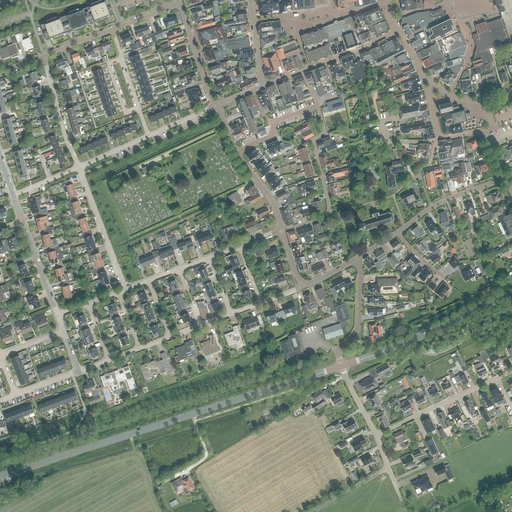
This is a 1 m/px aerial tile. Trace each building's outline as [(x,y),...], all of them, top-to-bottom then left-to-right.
[(66,33),(73,31),(73,32),(88,26),(88,25),(95,22),(95,23),(111,17),(110,16),(114,15),(108,0),(106,0),(104,1),(104,0),(103,0),(89,6),(89,7),(82,9),(82,8),(66,14),(67,15),(60,18),(59,17),(44,23),(44,24),(40,25),(46,41),(50,39),(50,40),(66,34),(66,33)] [(282,13),(282,12),(287,11),(292,11),(291,3),(290,0),(273,0),(258,2),(260,16),(282,13)] [(290,0),(292,11),(311,9),(312,9),(314,8),(314,6),(313,0),(290,0)] [(333,0),(336,7),(337,8),(339,9),(345,7),(346,6),(346,4),(345,0),(333,0)] [(400,0),(402,12),(408,11),(411,10),(409,0),(400,0)] [(421,0),(409,0),(411,10),(422,9),(421,0)] [(511,0),(495,0),(502,18),(501,18),(508,40),(508,39),(509,42),(511,40),(511,0)] [(212,10),(214,16),(220,14),(217,1),(212,2),(199,6),(199,7),(196,8),(196,10),(192,11),(193,16),(194,16),(195,20),(203,18),(202,12),(206,11),(205,9),(213,7),(214,9),(212,10)] [(442,8),(434,12),(433,11),(428,12),(435,24),(441,20),(442,21),(448,17),(446,12),(444,13),(442,8)] [(358,15),(360,19),(364,18),(367,24),(371,23),(371,24),(377,22),(382,19),(383,18),(382,15),(381,16),(378,10),(368,15),(366,12),(358,15)] [(222,27),(229,26),(242,24),(242,23),(248,22),(246,12),(235,13),(236,16),(233,17),(234,21),(222,23),(221,24),(222,27)] [(417,13),(426,30),(427,29),(429,28),(434,26),(434,24),(435,24),(428,12),(417,13)] [(401,26),(408,39),(413,36),(414,36),(426,30),(417,13),(409,16),(408,19),(406,18),(404,18),(403,19),(402,20),(402,22),(401,22),(400,24),(401,26)] [(214,25),(221,23),(220,16),(220,14),(214,16),(215,20),(205,23),(205,21),(195,23),(197,29),(214,25)] [(356,30),(360,28),(361,28),(358,20),(360,19),(358,15),(357,15),(351,17),(356,30)] [(176,23),(178,23),(177,20),(178,19),(177,17),(176,17),(176,16),(172,17),(163,20),(165,27),(173,25),(174,25),(176,25),(176,23)] [(351,17),(342,21),(327,26),(323,28),(327,38),(328,38),(329,41),(333,40),(335,39),(337,38),(345,35),(353,32),(353,31),(355,30),(356,30),(351,17)] [(509,42),(508,39),(508,40),(501,18),(486,23),(490,36),(492,42),(494,47),(509,42)] [(427,29),(428,31),(426,32),(428,37),(430,41),(431,43),(435,41),(456,32),(450,19),(434,26),(429,28),(427,29)] [(384,20),(383,20),(378,23),(383,35),(389,32),(389,30),(386,21),(384,20)] [(262,37),(262,39),(267,38),(267,36),(268,36),(282,33),(282,27),(279,28),(279,23),(277,22),(260,24),(258,27),(257,27),(258,34),(259,34),(259,37),(262,37)] [(483,38),(490,36),(486,23),(485,22),(478,24),(481,32),(483,38)] [(224,34),(221,23),(214,25),(214,26),(211,27),(211,28),(198,32),(202,47),(207,45),(207,47),(216,45),(225,43),(226,42),(224,34)] [(377,37),(383,35),(378,23),(372,25),(368,26),(370,31),(370,33),(374,31),(377,37)] [(157,24),(154,25),(157,34),(162,32),(161,28),(159,29),(157,24)] [(240,34),(250,32),(248,24),(247,24),(240,25),(229,27),(229,26),(222,27),(222,29),(223,29),(224,34),(234,32),(235,35),(233,36),(234,38),(240,37),(240,34)] [(148,26),(141,29),(146,40),(151,38),(153,43),(157,42),(153,33),(150,34),(150,33),(148,26)] [(329,47),(330,46),(329,43),(329,41),(328,38),(327,38),(323,28),(317,30),(318,31),(314,32),(313,31),(301,36),(304,46),(303,47),(304,51),(305,53),(309,64),(317,61),(316,60),(326,56),(326,58),(332,55),(329,47)] [(146,41),(146,40),(141,29),(136,31),(138,38),(141,36),(144,42),(146,41)] [(360,29),(358,30),(359,33),(361,33),(361,35),(362,35),(363,37),(364,38),(366,37),(367,42),(372,40),(368,32),(366,33),(365,30),(361,31),(360,29)] [(424,33),(426,32),(428,31),(427,29),(426,30),(414,36),(414,39),(409,41),(414,51),(425,47),(421,39),(425,37),(424,33)] [(167,34),(169,39),(182,34),(181,30),(176,32),(175,31),(167,34)] [(356,32),(355,30),(353,31),(353,32),(345,35),(343,36),(344,40),(343,40),(346,49),(358,45),(356,40),(358,39),(355,32),(356,32)] [(365,42),(367,42),(366,37),(364,38),(363,37),(362,35),(361,35),(361,33),(359,33),(358,30),(356,30),(358,36),(361,44),(365,42)] [(474,41),(483,38),(481,32),(477,33),(472,35),(474,41)] [(446,38),(434,43),(438,53),(440,55),(447,52),(464,45),(465,43),(461,34),(459,33),(446,38)] [(21,41),(24,51),(28,49),(29,50),(29,51),(32,50),(32,49),(32,48),(33,48),(29,38),(23,40),(20,34),(15,36),(18,42),(21,41)] [(124,43),(130,40),(132,46),(130,46),(131,50),(138,47),(136,43),(134,43),(133,39),(132,40),(129,34),(121,37),(124,43)] [(184,38),(182,34),(169,39),(170,44),(178,41),(179,40),(184,38)] [(15,36),(10,37),(13,44),(7,46),(11,56),(12,56),(12,57),(13,57),(18,55),(18,54),(18,53),(19,53),(15,43),(18,42),(15,36)] [(268,38),(267,38),(262,39),(260,39),(262,49),(263,49),(277,44),(276,36),(268,38)] [(474,41),(476,47),(492,42),(490,36),(483,38),(474,41)] [(241,38),(240,37),(234,38),(233,39),(225,40),(227,50),(237,49),(247,48),(250,48),(248,37),(241,38)] [(286,41),(275,45),(277,50),(282,48),(285,58),(290,56),(287,46),(294,44),(294,43),(295,42),(294,38),(286,41)] [(337,38),(335,39),(336,42),(337,44),(340,52),(346,50),(343,43),(340,44),(337,38)] [(380,46),(383,54),(383,53),(384,56),(399,48),(398,47),(400,46),(396,39),(394,38),(381,45),(382,45),(380,46)] [(334,55),(340,52),(337,44),(336,42),(335,39),(333,40),(335,46),(332,47),(333,49),(332,49),(334,55)] [(101,46),(97,48),(99,53),(104,51),(103,50),(107,49),(107,51),(113,49),(111,44),(109,45),(108,42),(101,45),(101,46)] [(474,54),(489,49),(494,47),(492,42),(476,47),(474,54)] [(226,50),(227,50),(225,43),(216,45),(217,49),(213,51),(212,49),(204,51),(207,62),(215,59),(216,62),(223,59),(222,57),(228,55),(226,50)] [(421,59),(438,53),(434,43),(428,46),(429,47),(418,52),(421,59)] [(298,53),(294,44),(287,46),(290,56),(298,53)] [(467,46),(464,45),(447,52),(450,59),(451,60),(455,58),(460,56),(460,57),(463,55),(467,46)] [(7,46),(1,49),(0,46),(0,52),(3,59),(11,56),(7,46)] [(380,65),(386,62),(384,56),(383,53),(383,54),(382,54),(379,46),(370,50),(376,68),(378,68),(377,67),(381,66),(380,65)] [(162,51),(163,56),(173,53),(171,47),(162,51)] [(178,51),(175,52),(173,52),(173,53),(171,54),(174,60),(181,58),(180,56),(188,53),(187,52),(188,52),(187,49),(186,50),(185,47),(178,50),(178,51)] [(390,60),(405,52),(402,47),(399,48),(384,56),(386,62),(387,61),(387,62),(390,60)] [(95,55),(99,53),(97,48),(93,49),(93,48),(86,50),(88,56),(95,54),(95,55)] [(294,68),(290,56),(285,58),(282,48),(277,50),(276,50),(279,60),(283,59),(284,61),(282,62),(286,72),(295,69),(294,68)] [(245,59),(245,60),(248,61),(248,60),(252,60),(253,58),(252,55),(253,55),(252,50),(249,50),(243,51),(244,51),(241,51),(240,51),(240,49),(233,50),(233,54),(234,54),(237,54),(238,59),(243,59),(243,60),(244,59),(245,59)] [(490,54),(489,49),(474,54),(473,59),(490,54)] [(376,68),(370,50),(369,50),(360,53),(362,61),(363,62),(365,62),(369,61),(372,70),(376,68)] [(405,52),(390,60),(393,67),(409,60),(405,53),(405,52)] [(450,59),(447,52),(440,55),(438,53),(421,59),(423,63),(425,67),(434,63),(435,65),(441,63),(445,63),(445,61),(446,61),(450,59)] [(80,64),(85,63),(83,58),(80,58),(78,53),(71,55),(73,61),(79,60),(80,64)] [(298,53),(290,56),(294,68),(302,65),(298,53)] [(140,54),(130,57),(133,64),(142,61),(140,54)] [(276,67),(280,66),(275,54),(262,58),(265,66),(263,67),(264,69),(263,70),(264,73),(264,74),(267,80),(279,75),(276,67)] [(493,61),(490,54),(473,59),(471,60),(474,67),(493,61)] [(352,69),(355,81),(366,78),(363,68),(365,67),(364,67),(366,66),(366,64),(364,64),(363,63),(362,63),(361,60),(360,60),(357,61),(357,60),(355,61),(352,55),(340,60),(344,69),(350,66),(351,68),(352,67),(352,69)] [(447,68),(447,69),(461,63),(463,63),(464,61),(462,57),(445,63),(447,67),(447,68)] [(72,73),(69,66),(67,61),(65,62),(63,58),(55,62),(56,65),(56,66),(57,66),(57,68),(63,65),(67,75),(72,73)] [(142,61),(133,64),(136,70),(145,67),(143,60),(142,61)] [(387,75),(388,74),(404,68),(407,75),(415,72),(411,60),(410,61),(409,60),(393,67),(390,68),(389,65),(388,64),(387,62),(387,61),(386,62),(380,65),(381,66),(377,67),(378,68),(379,67),(379,68),(380,69),(382,68),(382,69),(385,68),(386,70),(385,70),(387,75)] [(192,66),(193,65),(192,63),(191,63),(190,61),(188,61),(181,63),(182,64),(179,65),(180,70),(184,68),(184,69),(192,67),(192,66)] [(221,70),(228,67),(228,62),(219,64),(209,67),(212,75),(220,72),(219,69),(221,69),(221,70)] [(251,75),(251,74),(255,73),(254,68),(254,67),(254,66),(253,65),(250,66),(248,63),(239,62),(238,67),(243,67),(244,72),(246,72),(246,75),(251,75)] [(345,75),(343,69),(340,70),(337,62),(328,65),(333,80),(335,79),(337,80),(340,79),(340,77),(342,76),(344,78),(346,78),(345,75)] [(488,64),(475,67),(471,68),(473,75),(481,73),(482,79),(485,78),(487,84),(488,84),(489,88),(497,86),(493,70),(491,62),(488,63),(488,64)] [(443,69),(447,67),(445,63),(441,63),(435,65),(428,69),(430,72),(431,71),(431,72),(432,74),(435,75),(437,74),(444,71),(443,69)] [(448,71),(455,77),(461,63),(447,69),(448,71)] [(325,65),(304,73),(307,79),(308,82),(313,81),(315,85),(321,83),(327,80),(330,79),(325,65)] [(145,67),(136,70),(138,76),(147,73),(145,67)] [(417,75),(415,72),(407,75),(404,68),(388,74),(393,85),(401,82),(400,82),(417,75)] [(507,81),(508,81),(505,72),(502,73),(501,68),(498,69),(502,82),(504,82),(505,82),(507,82),(507,81)] [(101,69),(91,72),(94,79),(102,76),(103,76),(101,69)] [(222,76),(223,79),(215,82),(217,88),(218,88),(218,89),(222,88),(221,87),(232,83),(232,82),(235,81),(236,80),(236,82),(242,80),(241,74),(237,75),(235,71),(232,72),(228,73),(228,74),(222,76)] [(455,77),(448,71),(444,76),(442,75),(440,78),(442,79),(441,79),(445,82),(444,83),(448,86),(455,77)] [(26,79),(27,82),(28,82),(29,85),(35,84),(34,80),(38,79),(36,72),(29,74),(30,77),(26,79)] [(147,73),(138,76),(140,83),(149,80),(147,73)] [(194,73),(186,76),(179,78),(181,82),(185,80),(186,82),(188,81),(189,85),(192,83),(193,82),(197,81),(194,73)] [(70,83),(70,80),(68,75),(62,78),(63,81),(60,82),(61,87),(64,86),(65,89),(68,88),(67,84),(70,83)] [(299,101),(310,97),(308,91),(303,94),(301,88),(300,89),(300,87),(305,85),(302,75),(293,78),(295,84),(292,84),(294,90),(299,101)] [(417,76),(417,75),(400,82),(401,82),(403,90),(408,88),(408,87),(410,86),(412,92),(422,89),(418,75),(417,76)] [(94,79),(93,79),(95,86),(105,82),(102,76),(94,79)] [(250,80),(246,82),(247,84),(246,85),(248,88),(252,86),(252,85),(258,83),(256,79),(250,81),(250,80)] [(461,80),(461,82),(463,92),(467,92),(471,91),(470,81),(470,79),(461,80)] [(149,80),(140,83),(142,89),(152,86),(149,80)] [(300,103),(299,101),(294,90),(293,90),(289,80),(277,84),(278,86),(281,95),(282,95),(283,98),(282,98),(286,106),(286,107),(290,105),(290,104),(297,102),(297,104),(300,103)] [(244,81),(238,82),(242,91),(248,88),(246,85),(247,84),(246,82),(245,81),(244,81)] [(105,82),(95,86),(97,92),(107,89),(105,82)] [(321,83),(315,85),(319,97),(326,94),(321,83)] [(32,93),(33,98),(39,96),(38,95),(42,94),(40,86),(36,87),(35,84),(29,85),(30,89),(29,89),(30,93),(32,93)] [(272,104),(273,103),(276,102),(273,95),(278,94),(275,85),(266,89),(269,97),(270,97),(272,104)] [(152,86),(142,89),(144,96),(153,93),(154,93),(152,86)] [(189,101),(198,98),(198,97),(202,96),(200,88),(196,89),(194,89),(192,89),(191,91),(185,93),(184,90),(174,93),(176,99),(187,95),(189,101)] [(107,89),(97,92),(99,99),(109,95),(107,89)] [(261,93),(257,95),(262,108),(263,108),(264,111),(269,109),(270,111),(274,109),(273,109),(274,109),(266,91),(265,89),(260,91),(261,93)] [(73,95),(76,94),(75,90),(68,91),(69,94),(64,95),(66,103),(75,100),(73,95)] [(421,101),(420,98),(422,98),(422,97),(422,95),(421,95),(419,95),(418,92),(406,95),(408,105),(421,101)] [(144,96),(143,96),(146,103),(155,99),(153,93),(144,96)] [(253,94),(246,97),(250,107),(253,116),(258,114),(257,112),(259,110),(257,105),(253,94)] [(109,95),(99,99),(102,105),(111,102),(109,95)] [(244,98),(236,101),(239,109),(242,114),(243,119),(244,120),(246,119),(251,133),(257,130),(253,119),(254,119),(253,116),(250,107),(249,107),(247,104),(244,98)] [(280,109),(286,106),(282,98),(276,100),(280,109)] [(327,108),(322,110),(323,114),(328,113),(327,112),(328,112),(329,113),(344,108),(342,99),(326,104),(327,108)] [(173,106),(168,107),(170,113),(177,112),(175,106),(176,106),(173,101),(170,102),(171,104),(172,103),(173,106)] [(9,102),(4,104),(4,105),(0,105),(0,112),(6,111),(4,106),(9,105),(9,102)] [(111,102),(102,105),(104,111),(105,111),(113,108),(111,102)] [(440,113),(458,109),(457,104),(451,106),(451,102),(438,105),(440,113)] [(67,109),(69,115),(75,114),(75,113),(73,109),(78,108),(77,105),(73,106),(73,107),(67,109)] [(427,107),(420,108),(419,105),(398,109),(401,120),(418,116),(418,119),(422,118),(424,122),(431,120),(427,107)] [(157,119),(164,118),(164,116),(162,110),(160,106),(158,108),(158,110),(160,109),(161,112),(156,113),(157,119)] [(113,108),(105,111),(107,118),(116,115),(114,108),(113,108)] [(157,120),(157,119),(156,113),(154,109),(151,110),(152,113),(153,112),(154,115),(149,117),(151,122),(157,120)] [(464,109),(441,115),(443,120),(440,120),(444,134),(444,135),(451,133),(451,134),(462,132),(460,123),(471,120),(471,119),(470,114),(469,113),(465,114),(464,109)] [(79,112),(75,113),(75,114),(69,115),(71,122),(77,120),(76,119),(75,115),(79,114),(79,112)] [(12,124),(12,123),(11,119),(15,118),(15,116),(10,117),(10,118),(3,120),(4,126),(12,124)] [(76,119),(77,120),(71,122),(72,128),(78,126),(78,125),(77,121),(81,120),(80,118),(76,119)] [(134,124),(129,125),(131,131),(138,129),(136,124),(137,124),(134,118),(131,120),(132,122),(133,121),(134,124)] [(236,125),(231,127),(233,133),(247,127),(245,124),(244,120),(243,119),(241,120),(242,124),(243,124),(243,125),(241,126),(239,122),(236,124),(236,125)] [(128,127),(123,128),(125,134),(131,132),(131,131),(129,125),(128,121),(125,123),(126,125),(127,124),(128,127)] [(16,122),(12,123),(12,124),(4,126),(6,132),(13,131),(13,129),(12,125),(17,124),(16,122)] [(431,124),(425,126),(425,122),(401,127),(402,134),(409,132),(409,131),(416,129),(416,131),(420,133),(422,133),(424,140),(435,138),(431,124)] [(307,123),(296,129),(293,130),(296,135),(298,134),(305,130),(305,131),(301,134),(304,140),(314,136),(313,135),(313,134),(311,131),(307,123)] [(82,124),(78,125),(78,126),(72,128),(74,134),(80,132),(79,128),(83,126),(82,124)] [(118,137),(125,135),(125,134),(123,128),(121,124),(119,125),(119,127),(121,127),(122,130),(117,131),(118,137)] [(119,138),(118,137),(117,131),(115,127),(112,128),(113,130),(114,130),(115,133),(110,134),(112,140),(119,138)] [(247,127),(233,133),(236,138),(241,136),(241,137),(245,136),(243,132),(244,132),(248,130),(247,127)] [(18,128),(13,129),(13,131),(6,132),(8,139),(15,137),(15,135),(14,131),(18,130),(18,128)] [(257,130),(260,137),(266,134),(264,128),(257,130)] [(104,138),(99,139),(101,145),(107,143),(106,137),(104,132),(101,133),(102,135),(103,135),(104,138)] [(19,134),(15,135),(15,137),(8,139),(9,145),(17,143),(15,138),(20,136),(19,134)] [(94,148),(100,146),(100,145),(101,145),(99,139),(97,135),(94,136),(95,138),(96,138),(97,141),(92,142),(94,148)] [(326,152),(337,148),(335,140),(331,142),(329,137),(327,138),(326,138),(322,139),(323,142),(321,142),(318,143),(319,149),(325,147),(326,152)] [(94,149),(94,148),(92,142),(91,138),(88,139),(88,141),(90,141),(91,143),(86,145),(88,151),(94,149)] [(454,155),(464,154),(461,139),(451,140),(451,139),(445,140),(439,141),(440,153),(439,153),(441,160),(443,160),(443,162),(441,163),(441,166),(453,164),(452,158),(455,157),(454,155)] [(468,142),(468,143),(467,143),(470,150),(478,146),(476,141),(476,140),(475,139),(474,139),(474,140),(473,140),(471,141),(471,142),(470,142),(469,142),(468,142)] [(88,151),(86,145),(84,141),(82,142),(82,144),(84,144),(85,147),(80,148),(81,154),(88,152),(88,151)] [(278,141),(272,143),(276,152),(282,150),(278,141)] [(57,142),(51,143),(47,145),(48,148),(50,148),(50,146),(53,145),(54,150),(60,148),(58,142),(57,142)] [(269,150),(266,151),(269,156),(276,152),(272,143),(267,145),(269,150)] [(21,151),(26,150),(32,148),(33,151),(35,151),(33,144),(27,145),(28,147),(25,148),(21,149),(21,150),(13,152),(15,158),(22,156),(22,155),(21,151)] [(418,145),(416,152),(422,153),(422,156),(429,157),(432,145),(425,144),(425,146),(418,145)] [(55,152),(57,156),(63,154),(61,148),(60,148),(54,150),(50,152),(51,154),(53,154),(52,153),(55,152)] [(298,150),(300,156),(307,153),(305,148),(298,150)] [(415,152),(405,150),(405,148),(401,149),(403,157),(403,158),(414,159),(415,152)] [(248,153),(245,155),(248,158),(249,158),(250,160),(254,157),(256,160),(262,155),(259,152),(257,153),(255,150),(249,154),(248,153)] [(307,153),(300,156),(302,162),(309,160),(307,153)] [(27,154),(22,155),(22,156),(15,158),(17,164),(24,162),(24,161),(23,157),(27,156),(27,154)] [(63,155),(63,154),(57,156),(53,158),(46,161),(48,164),(54,162),(54,161),(56,160),(55,159),(58,158),(60,163),(66,161),(64,154),(63,155)] [(335,167),(339,166),(337,159),(333,160),(333,159),(327,161),(325,156),(319,157),(322,169),(335,166),(335,167)] [(261,162),(255,167),(259,171),(266,165),(263,161),(265,160),(263,157),(259,160),(261,162)] [(28,160),(24,161),(24,162),(17,164),(18,171),(26,169),(25,167),(24,164),(29,162),(28,160)] [(407,172),(408,172),(407,167),(404,168),(404,167),(403,167),(402,161),(392,162),(392,165),(385,166),(386,174),(387,179),(389,188),(396,187),(394,175),(405,174),(405,172),(407,172)] [(463,178),(464,178),(463,175),(466,174),(465,169),(464,162),(458,163),(459,170),(454,171),(455,173),(450,174),(451,180),(456,179),(456,180),(457,179),(458,184),(464,183),(463,178)] [(484,162),(474,166),(475,170),(478,169),(479,172),(486,170),(485,167),(484,162)] [(304,166),(305,172),(312,170),(311,164),(304,166)] [(266,165),(259,171),(263,176),(266,172),(268,175),(274,170),(271,167),(269,169),(266,165)] [(30,166),(25,167),(26,169),(18,171),(20,177),(27,175),(26,170),(30,168),(30,166)] [(438,179),(437,177),(442,177),(440,167),(433,168),(436,182),(440,182),(440,179),(438,179)] [(348,172),(347,168),(331,172),(331,173),(329,173),(329,175),(326,175),(328,183),(334,182),(333,181),(336,181),(335,178),(344,175),(344,173),(348,172)] [(433,168),(424,169),(428,188),(437,186),(438,190),(444,189),(442,181),(440,182),(436,182),(433,168)] [(312,170),(305,172),(307,178),(314,176),(312,170)] [(274,174),(266,180),(270,185),(278,179),(274,174)] [(278,179),(270,185),(273,189),(277,186),(279,188),(286,183),(283,180),(280,182),(278,179)] [(317,189),(314,181),(307,184),(304,184),(301,185),(301,186),(298,187),(300,194),(304,193),(309,191),(317,189)] [(65,193),(68,192),(74,190),(73,184),(71,185),(70,182),(62,185),(65,193)] [(331,196),(340,193),(340,194),(348,192),(347,188),(340,190),(338,183),(328,185),(331,196)] [(253,195),(259,192),(253,184),(245,189),(248,193),(251,197),(253,195)] [(287,203),(293,200),(286,186),(283,188),(285,191),(277,195),(280,200),(285,198),(287,203)] [(233,206),(242,201),(236,191),(228,196),(233,206)] [(412,192),(412,191),(400,197),(403,202),(404,202),(407,209),(413,207),(412,205),(420,201),(417,196),(415,192),(412,192)] [(493,202),(503,198),(501,194),(499,195),(498,192),(490,195),(486,197),(488,203),(493,202)] [(247,206),(261,199),(259,194),(244,201),(247,206)] [(31,208),(38,206),(39,206),(41,205),(40,199),(42,199),(41,196),(32,198),(33,201),(29,202),(31,208)] [(69,207),(70,210),(80,207),(78,201),(76,201),(75,199),(70,201),(67,202),(69,207)] [(320,201),(312,202),(312,207),(314,207),(315,210),(321,208),(320,201)] [(475,214),(474,210),(472,202),(464,204),(467,213),(470,211),(471,215),(475,214)] [(38,206),(31,208),(32,214),(34,213),(35,216),(37,215),(47,213),(46,209),(41,210),(39,206),(38,206)] [(455,216),(458,223),(463,221),(461,216),(461,217),(459,214),(460,214),(459,209),(457,210),(456,206),(452,208),(454,212),(452,213),(453,217),(455,216)] [(511,230),(510,228),(511,226),(511,214),(511,213),(505,217),(503,213),(503,214),(499,206),(488,212),(492,219),(497,217),(507,236),(511,233),(511,230)] [(82,212),(80,207),(70,210),(73,218),(75,217),(75,218),(81,216),(80,213),(82,212)] [(280,210),(284,221),(292,218),(288,207),(280,210)] [(308,209),(302,211),(301,207),(297,208),(297,209),(298,212),(298,213),(301,213),(303,218),(310,216),(308,209)] [(266,214),(269,213),(267,208),(264,209),(263,209),(257,212),(260,218),(266,215),(266,214)] [(391,222),(393,219),(392,214),(389,213),(379,216),(378,212),(371,214),(372,218),(361,221),(362,223),(360,224),(355,223),(354,224),(358,225),(359,228),(357,231),(358,232),(361,229),(363,228),(364,230),(375,227),(376,230),(379,229),(383,228),(382,225),(391,222)] [(450,223),(445,212),(439,214),(441,220),(440,220),(441,223),(440,224),(441,227),(443,227),(445,226),(447,230),(454,227),(452,222),(450,223)] [(36,219),(37,225),(48,222),(46,216),(48,216),(48,213),(47,213),(37,215),(38,218),(36,219)] [(78,220),(80,226),(88,224),(86,217),(82,219),(81,216),(75,218),(76,221),(78,220)] [(253,218),(242,222),(245,228),(256,223),(253,218)] [(292,218),(284,221),(286,226),(294,224),(292,218)] [(438,234),(442,232),(439,226),(436,227),(431,219),(425,223),(430,232),(436,229),(438,234)] [(49,227),(48,222),(37,225),(39,231),(43,230),(43,232),(51,230),(54,229),(53,226),(49,227)] [(318,233),(322,231),(319,223),(313,225),(318,242),(328,239),(327,233),(318,236),(318,233)] [(90,230),(88,224),(80,226),(81,226),(77,227),(77,230),(81,228),(82,232),(81,233),(78,234),(79,236),(82,235),(88,234),(87,231),(90,230)] [(228,236),(239,232),(236,224),(218,230),(222,242),(230,239),(228,236)] [(203,234),(206,241),(212,238),(211,234),(214,233),(211,226),(208,227),(209,229),(202,231),(203,234)] [(422,231),(421,232),(417,226),(412,230),(418,238),(424,233),(422,231)] [(311,227),(305,229),(310,244),(313,243),(312,239),(311,240),(310,235),(314,234),(311,227)] [(196,234),(194,229),(191,230),(193,235),(195,241),(198,240),(199,243),(206,241),(203,234),(197,236),(196,234)] [(305,241),(306,245),(310,244),(305,229),(298,231),(300,238),(304,237),(305,241)] [(42,236),(44,241),(50,240),(49,234),(52,233),(51,230),(43,232),(44,235),(42,236)] [(292,240),(297,238),(295,230),(287,233),(289,243),(293,242),(292,240)] [(89,236),(88,234),(82,235),(79,236),(79,239),(80,239),(83,238),(84,238),(86,244),(93,242),(91,235),(89,236)] [(192,242),(195,241),(193,235),(189,236),(183,239),(184,242),(187,248),(193,246),(192,242)] [(180,251),(187,248),(184,242),(178,245),(175,236),(172,237),(176,249),(179,248),(180,251)] [(5,243),(8,251),(11,250),(11,249),(18,246),(15,237),(7,240),(8,241),(5,243)] [(173,250),(176,249),(172,237),(168,238),(171,244),(164,247),(168,256),(175,254),(173,250)] [(55,238),(50,240),(44,241),(45,248),(49,247),(50,249),(58,247),(57,243),(56,244),(55,238)] [(430,249),(423,239),(416,245),(424,254),(429,250),(432,253),(438,248),(435,244),(430,249)] [(334,255),(344,251),(339,240),(329,244),(331,249),(334,255)] [(151,243),(155,251),(157,257),(160,255),(161,259),(168,256),(164,247),(161,248),(155,241),(151,243)] [(403,249),(401,246),(397,241),(391,245),(394,250),(395,250),(396,251),(393,254),(396,259),(397,258),(398,260),(401,258),(400,256),(397,253),(403,249)] [(0,251),(1,254),(8,251),(5,243),(2,244),(1,242),(0,242),(0,251)] [(96,248),(93,242),(86,244),(81,246),(82,249),(87,247),(88,250),(87,250),(88,253),(93,252),(93,249),(96,248)] [(308,249),(309,250),(319,247),(318,242),(317,242),(310,244),(311,248),(308,249)] [(300,244),(297,245),(292,247),(295,256),(301,254),(299,247),(302,246),(301,244),(300,244)] [(268,245),(261,247),(255,250),(257,257),(264,254),(264,252),(265,251),(268,260),(279,256),(276,247),(270,250),(268,245)] [(471,248),(469,249),(468,245),(467,245),(468,256),(477,255),(477,251),(471,252),(471,248)] [(49,253),(50,258),(63,255),(62,253),(59,251),(58,247),(50,249),(51,252),(49,253)] [(508,248),(500,251),(502,256),(510,252),(508,248)] [(378,261),(386,256),(382,249),(374,255),(378,261)] [(436,254),(432,257),(433,258),(431,259),(434,263),(437,261),(437,262),(441,258),(439,256),(441,255),(439,252),(440,251),(438,249),(434,252),(436,254)] [(154,258),(157,257),(155,251),(152,252),(153,255),(146,258),(149,264),(156,262),(154,258)] [(315,254),(319,261),(325,259),(321,251),(315,254)] [(92,255),(94,261),(101,259),(99,253),(94,254),(93,252),(88,253),(89,256),(92,255)] [(232,266),(224,269),(226,273),(231,271),(232,271),(239,268),(238,265),(240,264),(237,257),(233,258),(232,254),(224,257),(226,263),(230,261),(232,266)] [(400,264),(392,254),(387,258),(394,268),(400,264)] [(63,258),(63,255),(50,258),(52,264),(56,263),(57,266),(63,264),(63,261),(58,263),(57,259),(63,258)] [(306,262),(304,256),(296,259),(297,264),(306,262)] [(368,269),(375,265),(371,259),(370,259),(368,256),(364,259),(367,264),(365,265),(368,269)] [(413,267),(414,265),(418,261),(413,256),(407,262),(413,267)] [(142,267),(149,264),(146,258),(140,260),(139,257),(136,258),(138,264),(141,263),(142,267)] [(454,258),(448,263),(453,268),(459,263),(454,258)] [(103,265),(101,259),(94,261),(94,262),(91,262),(92,266),(92,265),(93,268),(91,269),(92,272),(101,269),(100,266),(103,265)] [(477,265),(482,276),(485,275),(478,260),(473,261),(474,263),(475,263),(476,265),(477,265)] [(21,275),(28,273),(25,264),(23,264),(22,261),(14,265),(16,272),(19,271),(21,275)] [(278,273),(284,271),(282,263),(277,265),(276,261),(269,263),(270,268),(276,267),(278,273)] [(383,267),(379,261),(374,263),(378,270),(383,267)] [(306,262),(297,264),(299,270),(308,268),(306,262)] [(322,262),(312,267),(315,275),(326,270),(322,262)] [(55,269),(56,276),(64,274),(63,268),(64,267),(63,264),(57,266),(58,269),(55,269)] [(469,278),(474,276),(470,267),(465,269),(463,264),(458,266),(461,272),(461,271),(464,277),(463,277),(465,281),(469,279),(469,278)] [(200,282),(201,282),(208,279),(207,276),(208,276),(206,268),(202,270),(201,266),(193,269),(195,275),(199,273),(201,278),(199,279),(200,282)] [(423,281),(431,273),(425,267),(422,271),(418,267),(411,274),(414,277),(416,274),(423,281)] [(240,271),(239,268),(232,271),(234,274),(235,273),(237,280),(244,277),(242,270),(240,271)] [(407,278),(413,272),(409,268),(403,274),(407,278)] [(102,272),(101,269),(92,272),(93,275),(98,273),(100,279),(107,277),(105,271),(102,272)] [(66,280),(64,274),(56,276),(58,282),(63,281),(64,284),(70,282),(69,279),(66,280)] [(98,283),(99,286),(101,286),(102,289),(107,287),(106,284),(109,283),(107,277),(100,279),(100,280),(95,281),(96,284),(98,283)] [(238,287),(240,290),(247,287),(245,284),(247,284),(244,277),(237,280),(240,286),(238,287)] [(284,286),(284,285),(287,283),(284,277),(277,279),(276,277),(271,278),(273,284),(277,283),(278,287),(280,286),(280,288),(283,287),(284,286)] [(28,292),(34,289),(31,281),(30,281),(28,278),(20,282),(23,288),(26,287),(28,292)] [(337,294),(336,291),(344,287),(345,290),(353,286),(349,279),(344,282),(342,278),(332,283),(334,287),(330,289),(333,296),(337,294)] [(376,278),(377,284),(370,284),(370,289),(369,290),(369,291),(370,292),(370,293),(377,292),(377,294),(398,293),(397,278),(376,278)] [(175,280),(171,281),(170,279),(165,281),(164,282),(165,285),(166,286),(169,285),(171,290),(169,290),(171,293),(177,291),(176,288),(178,288),(175,280)] [(208,279),(201,282),(202,285),(204,285),(206,291),(213,289),(211,282),(209,282),(208,279)] [(432,290),(436,286),(431,281),(427,286),(432,290)] [(62,288),(63,294),(71,292),(69,286),(71,285),(70,282),(64,284),(65,287),(62,288)] [(441,298),(449,288),(443,282),(435,292),(441,298)] [(8,291),(6,284),(0,286),(0,301),(5,300),(3,294),(8,291)] [(248,290),(247,287),(240,290),(241,293),(242,293),(245,300),(252,297),(249,290),(248,290)] [(329,297),(327,297),(325,292),(324,292),(322,288),(316,291),(320,300),(323,299),(327,308),(329,308),(331,312),(331,313),(332,315),(336,313),(333,306),(333,305),(329,297)] [(216,295),(213,289),(206,291),(209,298),(207,298),(208,302),(216,299),(214,296),(216,295)] [(177,291),(171,293),(172,297),(173,296),(176,303),(183,300),(180,293),(179,294),(177,291)] [(72,298),(71,292),(63,294),(65,300),(68,299),(68,302),(74,301),(74,298),(72,298)] [(140,305),(147,302),(146,299),(147,299),(145,292),(138,294),(141,302),(139,302),(140,305)] [(312,308),(317,306),(312,295),(311,295),(310,293),(303,296),(306,301),(305,302),(306,305),(311,304),(312,308)] [(34,309),(41,306),(37,298),(36,298),(35,295),(27,298),(29,305),(32,304),(34,309)] [(383,297),(379,297),(372,297),(372,299),(369,299),(369,305),(372,305),(372,306),(379,306),(387,306),(387,302),(383,302),(383,297)] [(217,302),(216,299),(208,302),(210,305),(211,304),(213,311),(221,309),(218,301),(217,302)] [(185,307),(183,300),(176,303),(178,309),(177,310),(178,313),(185,310),(184,307),(185,307)] [(148,305),(147,302),(140,305),(141,308),(143,308),(145,314),(152,312),(150,305),(148,305)] [(110,317),(117,314),(116,311),(117,311),(114,303),(108,305),(110,313),(109,313),(110,317)] [(280,312),(283,319),(287,317),(286,314),(296,310),(293,303),(282,306),(284,311),(280,312)] [(345,303),(334,307),(340,323),(341,322),(341,323),(323,329),(327,340),(344,334),(347,333),(345,327),(349,326),(347,320),(350,319),(345,303)] [(264,313),(267,321),(268,322),(271,324),(276,321),(275,318),(277,317),(279,321),(283,319),(280,312),(277,314),(275,309),(264,313)] [(503,319),(511,314),(511,312),(511,309),(501,313),(503,319)] [(186,313),(185,310),(178,313),(179,316),(180,315),(183,323),(190,320),(188,313),(186,313)] [(155,318),(152,312),(145,314),(148,321),(146,321),(147,324),(154,322),(153,319),(155,318)] [(48,326),(48,325),(44,313),(32,318),(34,322),(36,321),(39,329),(48,326)] [(86,322),(84,315),(79,317),(78,314),(73,316),(73,317),(74,320),(75,320),(77,319),(79,324),(78,325),(79,328),(86,326),(85,323),(86,322)] [(118,317),(117,314),(110,317),(111,320),(110,320),(113,327),(122,323),(120,317),(118,317)] [(246,330),(260,325),(256,316),(243,321),(246,330)] [(23,333),(32,330),(29,322),(23,324),(22,321),(15,324),(17,330),(21,328),(23,333)] [(157,333),(160,332),(157,324),(156,325),(154,322),(147,324),(149,328),(150,327),(153,334),(151,335),(151,336),(150,336),(151,339),(158,336),(157,333)] [(122,323),(113,327),(115,332),(116,333),(118,336),(124,333),(123,330),(124,330),(122,323)] [(381,335),(379,326),(377,326),(376,324),(369,326),(370,335),(376,334),(376,336),(381,335)] [(10,331),(12,330),(11,326),(0,330),(0,332),(4,343),(13,339),(10,331)] [(80,339),(91,335),(89,328),(87,328),(86,326),(79,328),(80,331),(78,334),(80,339)] [(238,348),(243,345),(236,326),(232,327),(234,331),(224,335),(229,346),(236,343),(238,348)] [(125,336),(124,333),(118,336),(115,337),(116,340),(120,339),(123,346),(129,343),(127,336),(125,336)] [(280,342),(284,354),(285,353),(287,358),(301,353),(300,349),(296,334),(288,336),(289,339),(280,342)] [(94,342),(91,335),(80,339),(81,341),(81,342),(81,344),(84,345),(86,345),(87,347),(93,345),(92,342),(94,342)] [(205,356),(219,351),(213,335),(209,336),(211,340),(201,344),(205,356)] [(184,343),(184,345),(174,349),(179,361),(197,354),(194,346),(190,347),(188,342),(184,343)] [(87,347),(87,348),(85,349),(87,354),(90,353),(92,357),(99,355),(96,347),(94,348),(93,345),(87,347)] [(160,374),(168,371),(168,373),(175,370),(172,363),(169,365),(164,353),(160,354),(162,360),(159,361),(159,360),(158,360),(156,360),(155,361),(156,362),(155,362),(159,372),(160,374)] [(10,359),(12,364),(21,360),(19,355),(10,359)] [(500,367),(498,364),(501,362),(498,355),(490,358),(492,364),(490,365),(493,370),(500,367)] [(482,368),(481,366),(480,364),(484,362),(481,356),(477,357),(480,363),(474,366),(479,377),(487,373),(484,367),(482,368)] [(65,359),(59,361),(62,369),(68,367),(65,359)] [(21,360),(12,364),(14,369),(23,366),(21,360)] [(159,372),(155,362),(154,360),(141,366),(145,377),(159,372)] [(54,363),(57,371),(62,369),(59,361),(54,363)] [(57,371),(54,363),(48,365),(52,373),(57,371)] [(387,364),(375,370),(379,377),(390,371),(387,364)] [(48,365),(43,366),(46,375),(52,373),(48,365)] [(25,371),(23,366),(14,369),(16,374),(25,371)] [(46,375),(43,366),(38,368),(41,377),(46,375)] [(115,376),(118,382),(125,379),(130,390),(136,388),(128,366),(122,369),(123,373),(115,376)] [(25,371),(16,374),(18,380),(27,376),(25,371)] [(118,382),(115,376),(114,372),(108,374),(110,378),(102,381),(104,387),(110,384),(115,396),(122,393),(118,382)] [(462,384),(468,382),(465,374),(462,376),(461,374),(454,377),(457,384),(461,381),(462,384)] [(29,382),(27,376),(18,380),(21,385),(29,382)] [(368,391),(377,387),(372,377),(365,380),(366,381),(360,384),(363,391),(367,390),(368,391)] [(403,379),(407,388),(412,386),(407,377),(403,379)] [(92,379),(89,381),(90,384),(83,386),(86,392),(91,390),(94,398),(88,400),(90,404),(101,400),(92,379)] [(445,393),(453,389),(450,383),(449,384),(447,381),(444,383),(445,386),(442,387),(445,393)] [(437,389),(435,386),(431,387),(432,389),(429,390),(429,392),(431,398),(435,396),(436,397),(440,395),(437,389)] [(496,389),(492,390),(492,391),(490,391),(496,403),(501,400),(503,405),(507,403),(504,397),(502,398),(501,396),(502,395),(500,392),(499,392),(497,388),(496,389)] [(320,390),(311,397),(316,404),(326,397),(326,398),(330,396),(326,389),(323,391),(320,390)] [(69,392),(73,401),(78,399),(75,390),(69,392)] [(425,401),(421,391),(417,393),(418,395),(415,397),(416,398),(415,399),(418,404),(425,401)] [(490,399),(489,400),(485,391),(480,394),(484,402),(483,403),(486,408),(493,405),(490,400),(490,399)] [(73,401),(69,392),(64,394),(67,403),(73,401)] [(330,398),(334,405),(343,401),(339,393),(330,398)] [(379,405),(380,404),(375,393),(369,396),(370,397),(367,399),(371,408),(372,408),(376,406),(379,404),(379,405)] [(67,403),(64,394),(59,396),(62,405),(67,403)] [(57,407),(62,405),(59,396),(54,398),(57,407)] [(57,407),(54,398),(48,400),(51,409),(57,407)] [(466,407),(467,410),(469,414),(471,413),(473,418),(479,415),(477,410),(475,411),(474,408),(471,402),(470,402),(469,399),(464,402),(467,407),(466,407)] [(48,400),(43,402),(46,411),(51,409),(48,400)] [(312,407),(315,412),(326,404),(323,400),(312,407)] [(408,400),(404,402),(400,403),(404,412),(408,410),(407,409),(411,407),(409,402),(408,402),(408,400)] [(46,411),(43,402),(38,404),(41,413),(46,411)] [(26,406),(29,415),(34,413),(31,404),(26,406)] [(314,412),(310,405),(302,410),(307,417),(314,412)] [(26,406),(20,408),(23,417),(29,415),(26,406)] [(452,419),(454,418),(457,423),(462,421),(460,416),(462,415),(458,407),(454,408),(455,409),(449,412),(452,419)] [(18,419),(23,417),(20,408),(15,410),(18,419)] [(505,408),(498,410),(500,416),(507,413),(505,408)] [(490,420),(485,409),(480,411),(486,422),(490,420)] [(13,421),(18,419),(15,410),(10,412),(13,421)] [(13,421),(10,412),(4,414),(7,423),(13,421)] [(388,426),(389,425),(384,412),(375,416),(377,420),(378,419),(378,421),(379,421),(380,423),(381,423),(384,428),(388,426)] [(443,429),(447,427),(452,425),(449,419),(447,420),(444,413),(443,413),(442,412),(437,414),(438,416),(437,416),(443,429)] [(429,418),(421,421),(427,432),(434,429),(429,418)] [(347,421),(342,424),(343,425),(342,425),(346,432),(347,433),(351,431),(350,430),(353,428),(353,429),(357,427),(357,426),(353,419),(347,422),(347,421)] [(446,437),(442,428),(437,430),(442,440),(446,437)] [(395,446),(400,444),(401,446),(402,449),(409,446),(408,443),(404,444),(403,442),(407,439),(404,432),(403,433),(402,431),(392,435),(395,441),(393,442),(395,446)] [(361,445),(366,443),(363,437),(360,439),(359,438),(350,443),(355,452),(362,448),(361,445)] [(345,440),(338,444),(340,448),(348,445),(345,440)] [(434,443),(427,446),(432,455),(438,452),(434,443)] [(364,466),(373,461),(369,454),(360,459),(364,466)] [(359,460),(357,456),(348,462),(350,465),(359,460)] [(405,468),(415,463),(412,457),(402,461),(405,468)] [(424,462),(426,466),(433,463),(431,458),(424,462)] [(443,465),(433,469),(437,476),(447,472),(443,465)] [(421,492),(432,487),(427,475),(419,479),(420,480),(417,481),(411,483),(414,490),(420,488),(421,492)] [(177,495),(183,492),(185,495),(191,491),(190,490),(194,488),(188,478),(183,481),(180,477),(170,483),(177,495)]
